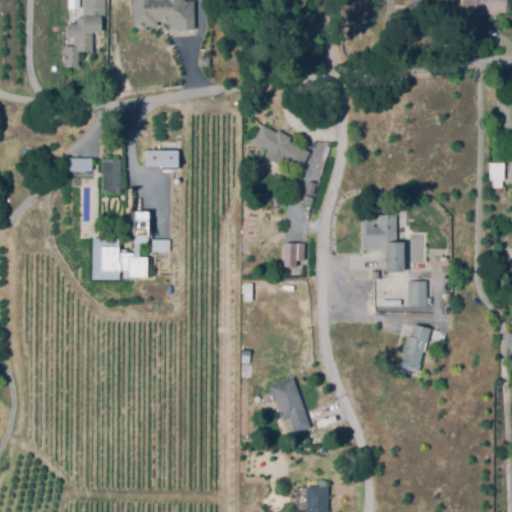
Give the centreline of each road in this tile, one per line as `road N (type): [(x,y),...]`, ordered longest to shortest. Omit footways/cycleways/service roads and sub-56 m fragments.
road 1 (residential): [(511,60),(227,88),(98,111)]
road 2 (residential): [(481,64),(483,293),(504,321),(511,452)]
